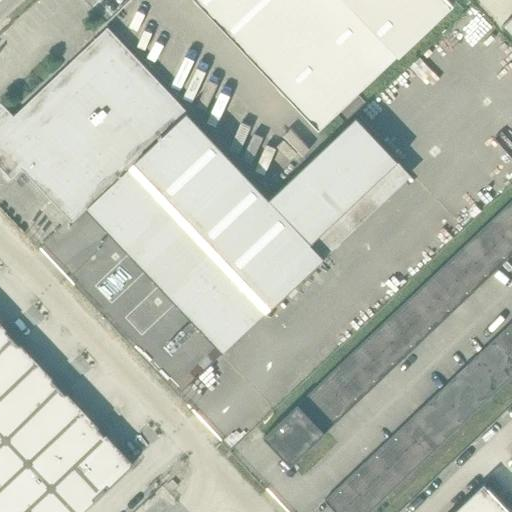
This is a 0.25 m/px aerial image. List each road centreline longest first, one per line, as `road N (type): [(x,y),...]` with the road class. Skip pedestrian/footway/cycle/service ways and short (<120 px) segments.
road 1 (unclassified): [(0,232),(251,511)]
road 2 (unknown): [(266,511),(337,471),(511,304)]
